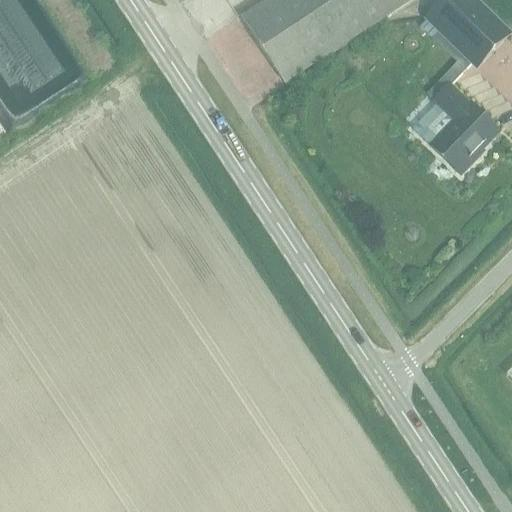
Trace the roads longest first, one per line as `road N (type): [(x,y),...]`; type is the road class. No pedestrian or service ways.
road 1 (secondary): [(380,386),(127,0)]
road 2 (unclassified): [(380,386),(511,257)]
road 3 (secondary): [(465,511),(380,386)]
